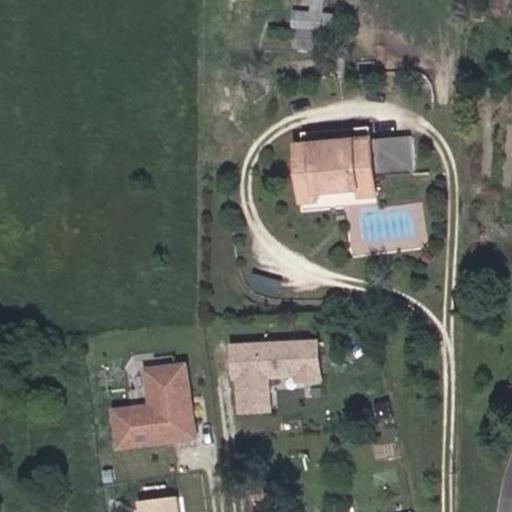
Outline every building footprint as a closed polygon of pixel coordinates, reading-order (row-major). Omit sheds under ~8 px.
[(328,47),(328,0),(313,0),(313,8),(296,8),(296,46),(328,47)] [(377,136),(379,172),(418,170),(416,134),(377,136)] [(379,196),(374,138),(300,144),(305,204),(324,202),(324,193),(361,190),(362,198),(379,196)] [(319,342),(234,346),(236,385),(237,415),(272,413),(271,383),(321,381),(319,342)] [(120,449),(196,440),(192,402),(188,365),(145,370),(150,407),(116,411),(120,449)] [(178,511),(177,500),(141,505),(142,511),(178,511)]
